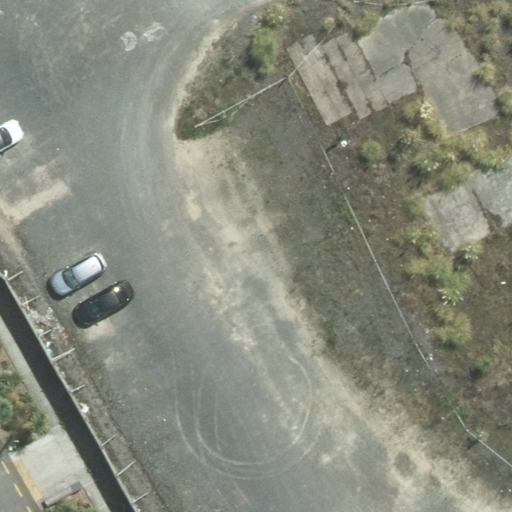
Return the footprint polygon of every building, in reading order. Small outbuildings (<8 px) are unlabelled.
[(298,95),(352,66),(339,41),(316,0),(291,0),(257,18),(298,95)] [(389,15),(339,41),(352,66),(357,77),(383,126),(399,156),(449,129),(389,15)] [(352,66),(298,95),(330,155),(383,126),(357,77),(352,66)] [(275,209),(315,189),(295,151),(314,141),(293,99),(231,130),(239,148),(227,154),(247,194),(263,186),(275,209)] [(511,126),(500,103),(463,121),(484,164),(511,150),(511,126)] [(333,180),(315,189),(275,209),(253,220),(272,259),(353,219),(333,180)] [(481,340),(475,327),(472,322),(511,302),(511,224),(441,259),(408,192),(371,210),(436,340),(419,349),(433,378),(487,351),(481,340)]
